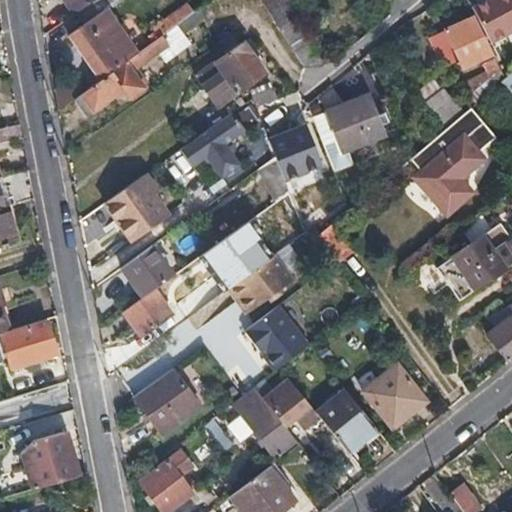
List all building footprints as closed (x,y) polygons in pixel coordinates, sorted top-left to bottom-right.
[(79,8),(90,0),(56,0),(67,16),(79,8)] [(108,5),(104,0),(90,0),(79,8),(88,20),(95,14),(108,5)] [(330,62),(291,0),(260,0),(302,66),(317,68),(330,62)] [(511,0),(478,0),(471,4),(491,42),(511,29),(511,0)] [(203,17),(196,7),(182,17),(142,47),(126,59),(91,85),(81,92),(72,99),(85,115),(122,88),(129,98),(143,87),(130,70),(158,51),(166,62),(190,44),(182,33),(203,17)] [(142,47),(182,17),(176,9),(141,34),(144,38),(139,42),(142,47)] [(102,24),(95,14),(88,20),(77,28),(84,38),(102,24)] [(490,48),(473,14),(425,39),(441,69),(456,62),(457,64),(490,48)] [(58,41),(91,85),(126,59),(102,24),(84,38),(77,28),(58,41)] [(216,108),(234,95),(264,74),(254,59),(260,55),(248,39),(194,78),(216,108)] [(483,93),(497,81),(504,76),(494,57),(481,63),(484,72),(459,81),(473,102),(483,93)] [(511,69),(504,76),(497,81),(511,96),(511,69)] [(56,110),(72,99),(81,92),(75,85),(52,90),(56,110)] [(254,108),(275,98),(271,88),(250,96),(251,98),(254,108)] [(338,153),(384,134),(367,94),(321,115),(338,153)] [(443,127),(462,111),(451,97),(432,113),(443,127)] [(233,102),(237,108),(241,105),(237,99),(233,102)] [(493,135),(468,106),(462,111),(443,127),(411,153),(406,158),(416,170),(420,176),(418,191),(439,218),(468,196),(462,188),(462,175),(481,159),(475,152),(493,135)] [(175,148),(188,169),(203,160),(215,181),(237,168),(223,144),(244,132),(233,113),(175,148)] [(0,140),(21,136),(18,123),(0,127),(0,140)] [(301,126),(267,140),(274,157),(283,180),(316,166),(301,126)] [(274,157),(255,170),(274,202),(276,200),(287,192),(283,180),(274,157)] [(420,176),(416,170),(406,177),(418,191),(420,176)] [(142,174),(101,204),(128,241),(164,215),(150,195),(155,192),(142,174)] [(290,235),(301,228),(287,192),(276,200),(290,235)] [(0,246),(15,243),(4,206),(0,207),(0,206),(0,246)] [(456,302),(511,261),(511,247),(494,224),(433,269),(456,302)] [(149,246),(118,267),(140,297),(150,290),(161,283),(170,276),(149,246)] [(251,269),(227,287),(235,298),(243,292),(252,305),(269,293),(251,269)] [(159,302),(169,294),(161,283),(150,290),(159,302)] [(140,297),(121,311),(139,335),(149,329),(153,334),(164,326),(160,321),(168,314),(166,311),(159,302),(150,290),(140,297)] [(243,292),(235,298),(245,311),(252,305),(243,292)] [(159,302),(166,311),(176,303),(169,294),(159,302)] [(484,336),(505,362),(511,357),(511,302),(487,318),(495,328),(484,336)] [(241,331),(271,371),(308,344),(278,303),(241,331)] [(57,356),(45,318),(6,330),(0,332),(0,333),(13,371),(57,356)] [(237,351),(256,375),(265,368),(246,344),(237,351)] [(243,384),(256,375),(237,351),(225,360),(243,384)] [(356,391),(388,430),(423,401),(392,362),(356,391)] [(170,369),(132,398),(160,436),(198,405),(170,369)] [(268,410),(279,424),(290,416),(304,405),(285,380),(259,400),(268,410)] [(239,396),(228,404),(270,457),(287,444),(264,415),(268,410),(259,400),(250,388),(239,396)] [(314,416),(343,452),(372,430),(342,392),(312,414),(314,416)] [(304,405),(290,416),(299,428),(314,416),(312,414),(304,405)] [(206,422),(195,430),(216,454),(226,446),(206,422)] [(45,486),(78,476),(64,430),(32,439),(45,486)] [(0,497),(45,486),(32,439),(20,451),(25,471),(0,477),(0,497)] [(156,511),(165,511),(188,494),(173,475),(186,465),(176,453),(135,485),(156,511)] [(282,477),(270,463),(258,471),(271,487),(276,482),(282,477)] [(258,471),(225,496),(238,511),(275,511),(291,499),(276,482),(271,487),(258,471)] [(460,486),(446,495),(458,511),(475,511),(476,511),(460,486)]
